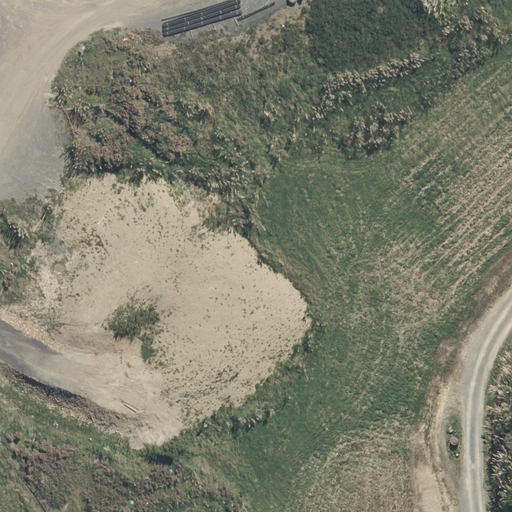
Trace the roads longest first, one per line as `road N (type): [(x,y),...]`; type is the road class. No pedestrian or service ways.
road 1 (track): [(511,311),(484,348),(474,411),(477,511)]
road 2 (track): [(70,0),(0,146)]
